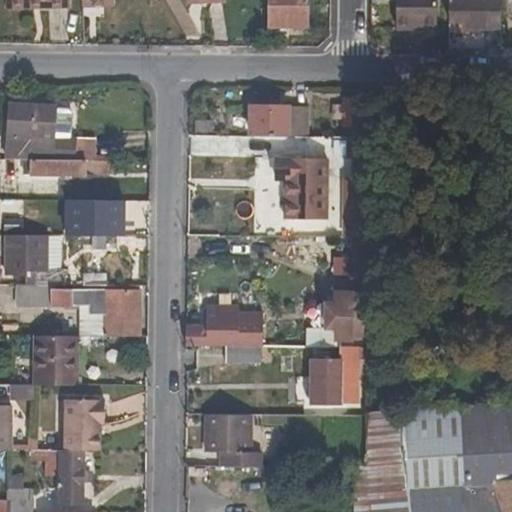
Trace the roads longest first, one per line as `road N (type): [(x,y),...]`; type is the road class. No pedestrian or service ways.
road 1 (residential): [(170,66),(161,511)]
road 2 (residential): [(170,66),(348,69)]
road 3 (residential): [(0,67),(170,66)]
road 4 (residential): [(348,69),(511,70)]
